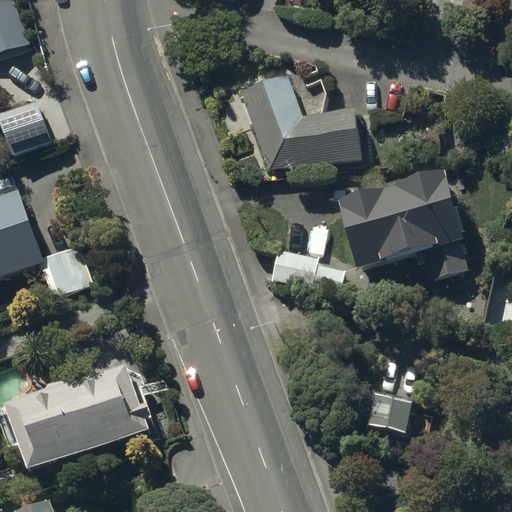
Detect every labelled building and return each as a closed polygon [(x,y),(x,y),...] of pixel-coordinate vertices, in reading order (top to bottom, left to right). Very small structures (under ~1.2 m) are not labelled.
[(290,75),(242,94),(272,171),(363,160),(357,111),(306,117),(290,75)] [(41,104),(3,117),(16,155),(54,142),(41,104)] [(511,118),(504,117),(495,162),(511,164),(511,118)] [(342,201),(363,267),(422,248),(433,281),(470,269),(462,243),(470,241),(447,170),(416,180),(415,177),(342,201)] [(0,279),(45,265),(52,284),(59,282),(63,296),(92,286),(79,247),(48,257),(21,187),(0,193),(0,279)] [(282,251),(275,281),(343,296),(348,273),(311,264),(313,257),(282,251)] [(14,399),(38,469),(158,431),(154,417),(159,416),(155,403),(151,405),(149,397),(165,392),(162,381),(150,385),(147,376),(136,373),(134,366),(100,377),(98,373),(14,399)] [(381,392),(372,426),(411,435),(419,402),(381,392)] [(60,511),(57,501),(24,511),(60,511)]
